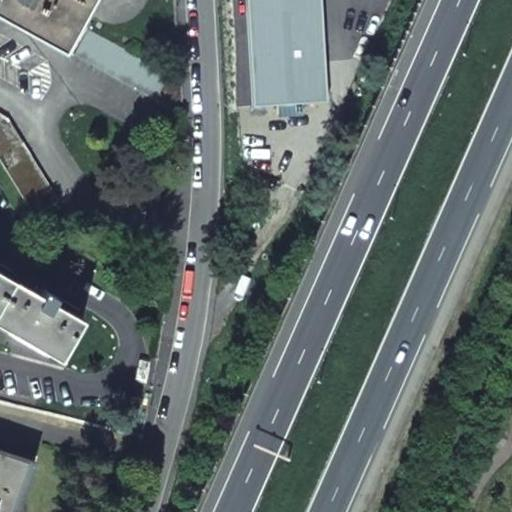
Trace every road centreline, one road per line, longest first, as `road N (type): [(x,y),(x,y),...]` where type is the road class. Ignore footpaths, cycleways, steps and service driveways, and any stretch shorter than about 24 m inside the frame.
road 1 (trunk): [(451,0),(228,511)]
road 2 (residential): [(205,0),(211,105),(202,273),(190,358),(148,511)]
road 3 (trunk): [(330,511),(511,103)]
